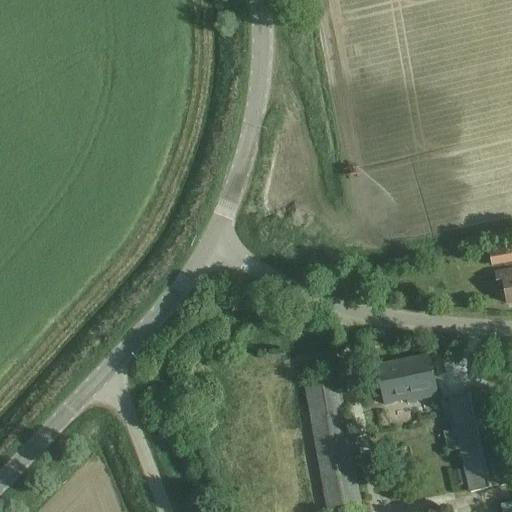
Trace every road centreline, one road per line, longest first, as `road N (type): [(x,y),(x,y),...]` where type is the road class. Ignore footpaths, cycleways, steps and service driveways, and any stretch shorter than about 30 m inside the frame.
road 1 (unclassified): [(511,335),(446,332),(354,312),(280,287),(187,238)]
road 2 (unclassified): [(187,238),(224,154),(242,61),(242,0)]
road 3 (unclassified): [(160,511),(123,415),(83,365)]
road 4 (unclassified): [(83,365),(187,238)]
